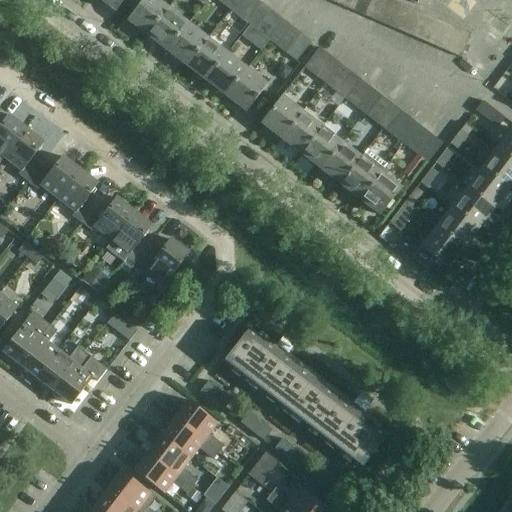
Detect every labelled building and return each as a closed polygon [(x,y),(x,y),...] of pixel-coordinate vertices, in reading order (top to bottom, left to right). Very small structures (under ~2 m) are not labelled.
[(99,0),(115,12),(124,0),(99,0)] [(146,37),(167,10),(154,0),(142,0),(126,22),(146,37)] [(234,15),(245,0),(229,0),(224,7),(234,15)] [(244,23),(260,3),(256,0),(245,0),(234,15),(244,23)] [(353,11),(358,0),(345,0),(343,7),(353,11)] [(364,16),(371,0),(358,0),(353,11),(364,16)] [(375,21),(383,0),(371,0),(364,16),(375,21)] [(385,25),(395,2),(390,0),(383,0),(375,21),(385,25)] [(396,30),(406,7),(395,2),(385,25),(396,30)] [(254,30),(270,10),(260,3),(244,23),(254,30)] [(406,35),(416,11),(406,7),(396,30),(406,35)] [(166,53),(187,25),(167,10),(146,37),(166,53)] [(266,39),(281,19),(270,10),(254,30),(266,39)] [(417,39),(427,16),(420,13),(416,11),(406,35),(417,39)] [(427,44),(438,20),(427,16),(417,39),(427,44)] [(275,46),(291,27),(281,19),(266,39),(275,46)] [(438,49),(448,25),(438,20),(427,44),(438,49)] [(186,68),(207,40),(187,25),(166,53),(186,68)] [(449,53),(459,30),(448,25),(438,49),(449,53)] [(286,55),(302,35),(291,27),(275,46),(286,55)] [(459,30),(449,53),(460,58),(470,34),(459,30)] [(302,35),(286,55),(295,62),(311,42),(302,35)] [(205,83),(226,55),(207,40),(186,68),(205,83)] [(319,71),(330,57),(318,48),(303,68),(314,77),(319,71)] [(225,98),(246,71),(226,55),(205,83),(225,98)] [(324,84),(339,64),(330,57),(319,71),(314,77),(324,84)] [(282,63),(277,69),(278,76),(284,81),(292,71),(282,63)] [(335,93),(350,72),(339,64),(324,84),(335,93)] [(246,71),(225,98),(245,113),(266,86),(246,71)] [(345,100),(360,80),(350,72),(335,93),(345,100)] [(355,108),(371,89),(360,80),(345,100),(355,108)] [(365,116),(380,96),(371,89),(355,108),(365,116)] [(280,139),(302,112),(281,96),(260,123),(280,139)] [(376,124),(391,104),(380,96),(365,116),(376,124)] [(497,128),(504,119),(505,118),(482,101),(475,111),(497,128)] [(385,132),(401,112),(391,104),(376,124),(385,132)] [(300,154),(321,127),(302,112),(280,139),(300,154)] [(396,140),(412,120),(401,112),(385,132),(396,140)] [(0,161),(3,158),(25,129),(7,115),(0,124),(0,161)] [(406,148),(421,127),(412,120),(396,140),(406,148)] [(320,170),(341,143),(321,127),(300,154),(320,170)] [(416,156),(432,136),(421,127),(406,148),(416,156)] [(28,182),(43,162),(34,155),(43,143),(25,129),(3,158),(20,171),(18,175),(28,182)] [(496,149),(511,161),(511,129),(496,149)] [(456,150),(467,136),(460,130),(449,144),(456,150)] [(432,136),(416,156),(426,163),(442,144),(432,136)] [(340,185),(360,158),(341,143),(320,170),(340,185)] [(441,169),(452,155),(445,149),(434,163),(441,169)] [(508,190),(511,184),(511,161),(496,149),(480,169),(508,190)] [(359,200),(380,173),(386,165),(366,150),(360,158),(340,185),(359,200)] [(57,199),(79,170),(61,156),(51,169),(43,162),(28,182),(37,190),(40,186),(57,199)] [(420,182),(419,183),(426,188),(437,174),(430,169),(420,182)] [(493,210),(508,190),(480,169),(465,189),(493,210)] [(81,224),(97,204),(88,197),(97,184),(79,170),(57,199),(74,212),(71,216),(81,224)] [(380,173),(359,200),(379,215),(400,188),(380,173)] [(415,188),(404,203),(411,209),(411,208),(422,194),(415,188)] [(478,228),(493,210),(465,189),(451,207),(478,228)] [(111,241),(133,212),(115,198),(106,211),(97,204),(81,224),(91,231),(94,227),(111,241)] [(404,203),(389,223),(400,232),(415,212),(416,211),(411,208),(411,209),(404,203)] [(463,249),(478,228),(451,207),(435,227),(463,249)] [(111,241),(105,249),(122,262),(131,269),(134,267),(135,265),(150,245),(141,238),(151,226),(133,212),(111,241)] [(420,247),(411,258),(423,267),(425,265),(432,256),(433,257),(448,268),(463,249),(435,227),(420,247)] [(150,245),(135,265),(145,273),(148,269),(166,283),(188,254),(169,240),(159,252),(150,245)] [(26,258),(32,250),(23,243),(17,251),(26,258)] [(32,250),(26,258),(36,265),(42,257),(32,250)] [(56,257),(54,260),(60,265),(63,262),(64,260),(58,255),(56,257)] [(91,268),(80,282),(96,294),(107,280),(91,268)] [(58,271),(48,285),(59,293),(70,280),(58,271)] [(103,285),(97,293),(107,301),(113,293),(103,285)] [(0,295),(0,329),(16,308),(0,295)] [(19,366),(50,327),(32,313),(1,353),(19,366)] [(106,324),(117,333),(119,331),(125,323),(116,315),(114,314),(106,324)] [(51,325),(50,327),(56,332),(57,332),(59,330),(65,322),(57,317),(51,325)] [(35,379),(57,351),(47,344),(56,332),(50,327),(19,366),(35,379)] [(247,330),(224,361),(237,371),(260,339),(247,330)] [(294,343),(285,336),(277,346),(286,352),(294,343)] [(260,339),(237,371),(248,380),(272,348),(261,340),(260,339)] [(53,393),(84,353),(77,347),(67,359),(57,351),(35,379),(53,393)] [(272,348),(248,380),(259,388),(283,356),(274,350),(272,348)] [(84,353),(53,393),(70,406),(91,379),(96,383),(106,370),(84,353)] [(283,356),(259,388),(271,397),(295,365),(285,358),(283,356)] [(281,405),(305,373),(295,365),(271,397),(281,405)] [(291,413),(316,381),(305,373),(281,405),(291,413)] [(304,423),(329,391),(316,381),(291,413),(304,423)] [(211,401),(219,391),(207,382),(199,392),(211,401)] [(219,391),(211,401),(223,410),(231,400),(219,391)] [(316,432),(340,399),(329,391),(304,423),(316,432)] [(363,411),(370,401),(362,394),(354,404),(363,411)] [(326,440),(351,408),(340,399),(316,432),(326,440)] [(174,418),(172,420),(202,443),(217,454),(218,452),(222,446),(208,435),(208,434),(217,424),(187,400),(174,418)] [(338,449),(362,417),(351,408),(326,440),(338,449)] [(252,432),(260,422),(248,413),(240,423),(252,432)] [(362,417),(338,449),(350,458),(375,426),(373,425),(362,417)] [(172,420),(160,435),(175,447),(190,458),(197,449),(212,460),(212,459),(217,454),(202,443),(172,420)] [(260,422),(252,432),(263,441),(271,431),(260,422)] [(375,426),(350,458),(362,467),(387,435),(375,426)] [(147,453),(146,454),(176,477),(191,488),(192,487),(196,480),(182,470),(182,469),(190,458),(175,447),(160,435),(147,453)] [(282,439),(274,449),(285,458),(293,448),(282,439)] [(293,448),(285,458),(286,458),(297,467),(305,457),(293,448)] [(265,453),(259,461),(271,471),(277,462),(265,453)] [(146,454),(133,471),(163,494),(172,483),(186,494),(191,488),(176,477),(146,454)] [(326,490),(334,480),(322,470),(314,480),(326,490)] [(122,500),(137,511),(150,511),(147,509),(155,498),(121,471),(107,489),(122,500)] [(334,480),(326,490),(338,499),(345,488),(334,480)] [(271,493),(294,511),(327,511),(329,510),(299,487),(291,498),(276,486),(271,493)] [(137,511),(122,500),(107,489),(94,506),(102,511),(137,511)] [(191,489),(185,496),(195,503),(200,496),(191,489)] [(233,494),(225,505),(233,511),(238,511),(246,502),(235,493),(233,494)] [(294,511),(271,493),(265,500),(280,511),(279,511),(294,511)]
